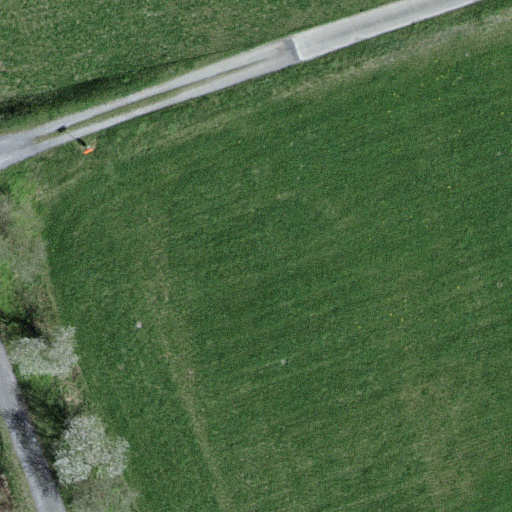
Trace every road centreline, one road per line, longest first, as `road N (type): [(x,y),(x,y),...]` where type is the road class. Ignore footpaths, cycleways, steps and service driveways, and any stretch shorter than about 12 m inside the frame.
road 1 (track): [(0,153),(449,0)]
road 2 (track): [(53,511),(0,366)]
